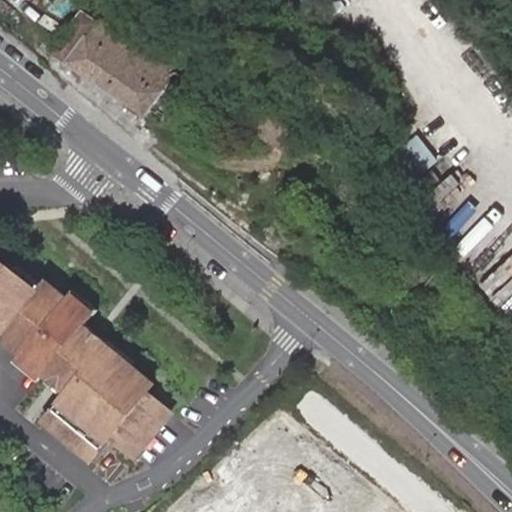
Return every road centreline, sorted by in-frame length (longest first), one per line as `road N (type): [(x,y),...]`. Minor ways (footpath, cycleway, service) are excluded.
road 1 (residential): [(312,321),(160,474),(102,496),(86,511)]
road 2 (secondary): [(104,152),(312,321)]
road 3 (secondary): [(312,321),(474,460)]
road 4 (secondary): [(0,68),(104,152)]
